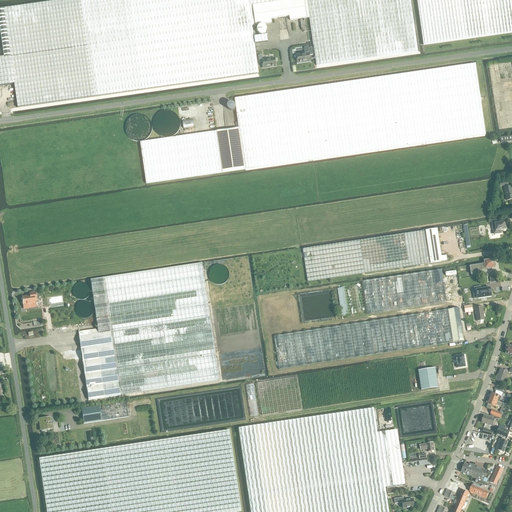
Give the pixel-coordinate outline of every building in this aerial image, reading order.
[(255,26),(255,25),(252,6),(291,0),(303,0),(306,18),(310,18),(316,65),(418,51),(410,0),(59,0),(0,8),(0,30),(4,56),(0,57),(0,85),(14,84),(18,108),(259,74),(252,26),(255,26)] [(290,16),(290,20),(306,18),(303,0),(291,0),(252,6),(255,25),(271,23),(271,19),(290,16)] [(511,0),(417,0),(423,45),(511,32),(511,0)] [(267,34),(254,36),(255,43),(267,41),(267,34)] [(310,55),(313,55),(312,48),(309,48),(309,53),(297,55),(298,63),(311,61),(310,55)] [(262,62),(263,68),(276,66),(275,58),(262,60),(261,55),(258,55),(259,62),(262,62)] [(475,64),(235,99),(239,128),(245,169),(245,170),(486,134),(475,64)] [(181,126),(181,123),(181,121),(180,118),(179,116),(177,114),(175,112),(172,111),(170,110),(167,110),(165,110),(163,111),(161,112),(160,112),(158,114),(156,116),(155,118),(154,121),(154,123),(154,126),(155,128),(156,130),(158,133),(160,135),(162,136),(164,136),(167,137),(170,137),(172,136),(175,135),(177,133),(179,131),(180,129),(181,126)] [(153,130),(153,127),(153,125),(152,122),(151,120),(149,117),(147,116),(144,114),(142,113),(139,113),(136,114),(133,114),(131,116),(129,117),(127,120),(126,122),(125,125),(125,127),(125,130),(126,133),(127,135),(129,138),(131,139),(134,141),(137,141),(139,142),(142,141),(145,140),(147,139),(149,138),(151,135),(152,133),(153,130)] [(193,119),(183,121),(184,129),(194,127),(193,119)] [(239,128),(217,132),(223,172),(245,169),(239,128)] [(217,131),(140,142),(146,184),(223,173),(223,172),(217,132),(217,131)] [(492,221),(494,234),(501,233),(501,230),(506,230),(505,223),(500,223),(500,220),(492,221)] [(303,249),(308,282),(447,261),(446,256),(441,256),(437,229),(360,241),(303,249)] [(495,268),(494,260),(484,261),(485,264),(470,266),(471,275),(487,273),(486,269),(495,268)] [(120,395),(219,381),(202,263),(154,270),(90,281),(98,329),(99,332),(111,331),(120,395)] [(229,276),(224,264),(212,268),(214,274),(212,274),(215,282),(229,276)] [(442,270),(362,282),(367,315),(446,303),(442,270)] [(481,287),(474,287),(475,291),(477,291),(478,299),(492,297),(490,288),(481,290),(481,287)] [(30,296),(22,298),(23,305),(28,304),(29,308),(35,307),(34,300),(36,300),(35,293),(30,294),(30,296)] [(84,299),(76,311),(85,317),(93,305),(84,299)] [(473,312),(472,305),(464,306),(465,313),(473,312)] [(485,320),(483,307),(475,308),(477,321),(485,320)] [(274,337),(279,369),(464,341),(459,308),(448,310),(274,337)] [(88,400),(120,395),(111,331),(99,332),(98,329),(79,332),(79,337),(88,400)] [(464,355),(456,356),(457,368),(466,367),(464,355)] [(435,368),(419,371),(422,391),(438,388),(435,368)] [(497,375),(496,378),(496,380),(497,380),(504,383),(508,372),(501,369),(499,375),(498,374),(497,375)] [(492,393),(490,399),(507,405),(508,401),(499,398),(500,396),(492,393)] [(171,420),(170,425),(195,421),(195,416),(194,412),(191,411),(192,405),(192,403),(192,405),(191,400),(188,400),(186,400),(186,398),(173,400),(174,404),(172,404),(172,408),(175,409),(176,411),(172,412),(179,413),(171,414),(170,418),(171,420)] [(504,413),(507,405),(490,399),(487,408),(491,409),(492,406),(495,407),(496,405),(502,407),(500,412),(492,410),(491,414),(500,417),(500,418),(502,419),(502,418),(503,415),(504,413)] [(83,424),(128,417),(126,401),(81,408),(83,424)] [(377,433),(373,408),(238,428),(250,511),(388,511),(385,487),(377,433)] [(496,418),(496,419),(484,416),(482,422),(495,426),(496,422),(498,423),(499,419),(496,418)] [(46,420),(46,418),(39,419),(41,430),(51,429),(50,420),(46,420)] [(510,431),(505,429),(499,427),(496,435),(502,437),(502,439),(500,439),(496,449),(504,452),(508,442),(505,441),(506,439),(507,439),(510,431)] [(103,449),(39,459),(46,511),(234,511),(241,511),(235,472),(229,430),(112,448),(103,449)] [(397,430),(377,433),(385,487),(405,484),(397,430)] [(420,450),(427,449),(428,452),(434,451),(433,443),(419,445),(420,450)] [(461,472),(461,473),(469,476),(476,479),(482,481),(487,470),(483,469),(471,464),(469,464),(468,465),(464,464),(461,472)] [(497,466),(495,472),(493,476),(499,478),(503,469),(497,466)] [(496,485),(499,478),(493,476),(490,482),(496,485)] [(469,491),(470,491),(478,495),(480,489),(472,485),(469,491)] [(488,492),(480,489),(478,495),(486,498),(488,492)] [(468,493),(462,491),(459,499),(465,501),(468,493)] [(403,497),(394,499),(395,504),(402,503),(402,509),(413,507),(413,505),(413,504),(413,502),(413,501),(412,499),(404,500),(403,497)] [(461,510),(465,501),(459,499),(455,507),(461,510)]
